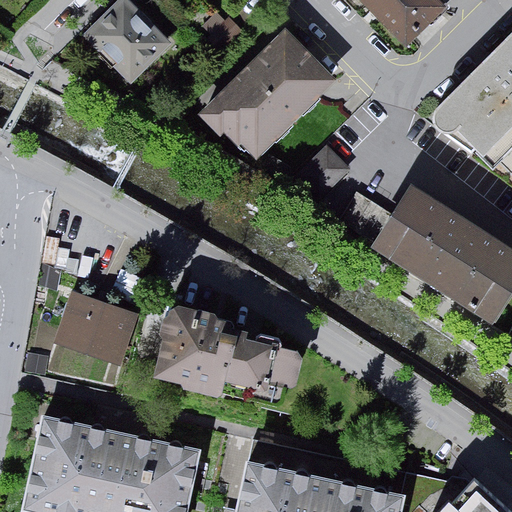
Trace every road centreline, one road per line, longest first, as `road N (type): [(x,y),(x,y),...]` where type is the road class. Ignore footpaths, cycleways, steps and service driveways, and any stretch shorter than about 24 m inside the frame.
road 1 (residential): [(511,474),(378,365),(178,237),(0,150)]
road 2 (residential): [(493,0),(406,92),(319,0)]
